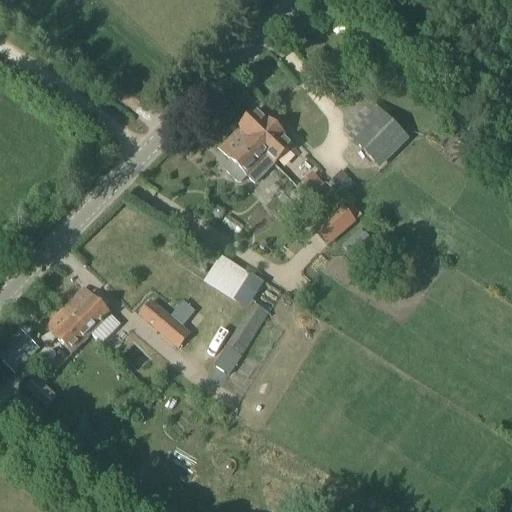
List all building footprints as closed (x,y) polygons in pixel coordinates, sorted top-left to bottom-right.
[(256,115),(236,135),(237,136),(265,162),(272,169),(292,149),(285,141),(267,123),(265,125),(257,116),(256,115)] [(381,115),(352,145),(379,172),(408,142),(381,115)] [(237,136),(220,152),(230,162),(224,169),(225,175),(236,185),(240,186),(247,179),(255,186),(266,175),(272,169),(265,162),(237,136)] [(282,209),(291,216),(304,203),(296,196),(282,209)] [(342,211),(315,235),(328,250),(355,226),(354,226),(342,211)] [(359,242),(355,238),(342,250),(345,254),(344,255),(358,271),(385,248),(372,232),(359,242)] [(236,305),(253,277),(217,256),(200,284),(236,305)] [(65,312),(91,338),(110,319),(84,293),(65,312)] [(177,353),(190,338),(151,305),(138,320),(177,353)] [(227,351),(215,370),(230,380),(269,318),(252,306),(224,350),(227,351)] [(91,338),(65,312),(47,329),(55,338),(53,340),(71,358),(91,338)] [(25,364),(37,351),(26,340),(18,332),(6,345),(10,348),(25,364)] [(87,429),(80,429),(75,434),(75,441),(80,446),(88,446),(93,441),(93,434),(87,429)]
